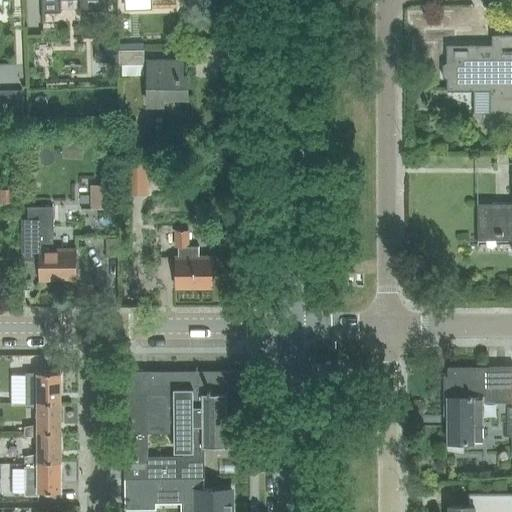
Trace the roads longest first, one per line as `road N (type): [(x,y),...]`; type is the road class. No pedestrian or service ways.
road 1 (tertiary): [(289,327),(288,0)]
road 2 (residential): [(385,0),(387,326)]
road 3 (unclassified): [(289,327),(96,328)]
road 4 (residential): [(388,511),(387,326)]
road 5 (tertiary): [(290,511),(289,327)]
road 6 (residential): [(97,511),(96,328)]
road 7 (residential): [(511,325),(387,326)]
